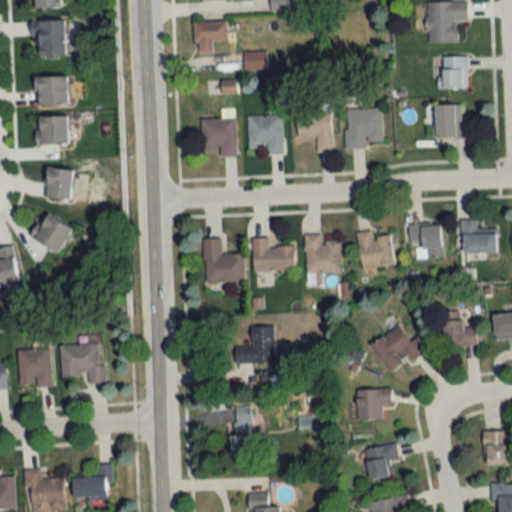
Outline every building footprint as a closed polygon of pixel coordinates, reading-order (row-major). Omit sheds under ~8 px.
[(29,0),(29,8),(60,8),(60,0),(29,0)] [(427,2),(427,42),(455,42),(455,19),(467,19),(467,1),(427,2)] [(34,21),(34,57),(64,57),(64,21),(34,21)] [(193,22),(194,42),(199,42),(199,52),(212,52),(212,41),(228,41),(227,21),(193,22)] [(244,69),(266,69),(265,51),(243,52),(244,69)] [(467,89),(466,56),(438,57),(439,89),(467,89)] [(36,106),(67,106),(67,77),(36,77),(36,106)] [(221,93),(237,93),(237,79),(221,79),(221,93)] [(469,139),(469,122),(460,122),(460,105),(433,105),(433,138),(469,139)] [(345,109),(345,149),(364,149),(364,143),(382,143),(382,109),(345,109)] [(297,112),(297,138),(316,137),(316,151),(331,151),(331,112),(297,112)] [(248,115),(248,149),(265,149),(265,154),(282,154),(282,115),(248,115)] [(67,117),(37,117),(37,145),(67,145),(67,117)] [(201,118),(201,156),(235,156),(235,118),(201,118)] [(72,169),(45,169),(45,199),(72,199),(72,169)] [(33,238),(58,254),(73,229),(48,214),(33,238)] [(496,251),(495,232),(477,233),(476,219),(461,219),(462,253),(496,251)] [(442,224),(411,224),(411,257),(442,257),(442,224)] [(394,264),(390,235),(372,237),(371,230),(357,232),(361,268),(394,264)] [(340,241),(321,241),(321,234),(305,234),(305,273),(340,272),(340,241)] [(244,282),(243,253),(221,254),(221,238),(204,238),(204,282),(244,282)] [(294,246),(269,247),(268,238),(251,238),(252,272),(295,271),(294,246)] [(0,286),(19,283),(13,245),(0,247),(0,286)] [(462,312),(443,312),(443,346),(476,346),(476,327),(462,327),(462,312)] [(413,360),(427,350),(417,336),(409,341),(398,325),(371,344),(391,372),(411,358),(413,360)] [(236,346),(236,364),(275,364),(275,327),(251,327),(252,346),(236,346)] [(61,346),(62,376),(88,375),(88,385),(106,384),(105,364),(100,364),(100,344),(61,346)] [(51,387),(51,349),(18,349),(18,387),(51,387)] [(382,404),(391,404),(391,390),(357,390),(357,420),(382,420),(382,404)] [(231,436),(231,454),(250,454),(250,408),(235,408),(236,436),(231,436)] [(511,466),(511,431),(484,431),(484,466),(511,466)] [(399,459),(396,443),(364,449),(370,482),(389,478),(386,461),(399,459)] [(112,499),(111,464),(95,464),(96,477),(73,478),(73,500),(112,499)] [(27,511),(33,511),(46,511),(45,511),(62,511),(65,511),(64,478),(41,479),(41,469),(26,470),(27,511)] [(0,508),(15,508),(14,475),(0,475),(0,508)] [(511,511),(511,483),(494,484),(493,511),(511,511)] [(280,511),(280,506),(270,506),(270,492),(248,492),(248,511),(252,511),(280,511)] [(401,511),(409,511),(407,496),(362,503),(363,511),(365,511),(372,511),(401,511)]
